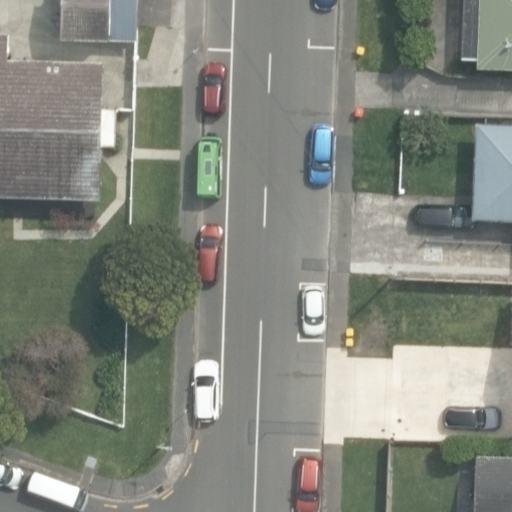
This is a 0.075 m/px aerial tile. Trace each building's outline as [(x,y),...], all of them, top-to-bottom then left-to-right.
[(58,0),(58,32),(131,35),(132,0),(58,0)] [(477,59),(511,59),(511,0),(479,0),(479,4),(469,4),(468,51),(477,52),(477,59)] [(0,185),(100,189),(105,55),(7,52),(8,26),(0,25),(0,185)] [(511,113),(472,112),(468,207),(511,208),(511,113)] [(511,511),(511,448),(473,447),(470,511),(511,511)]
